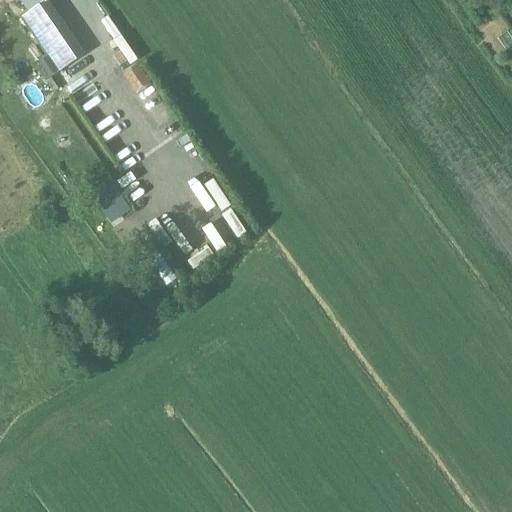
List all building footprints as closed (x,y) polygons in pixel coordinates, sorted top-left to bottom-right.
[(47,0),(22,18),(40,44),(65,27),(47,0)] [(22,0),(29,11),(45,0),(22,0)] [(70,9),(63,15),(77,31),(84,25),(70,9)] [(84,56),(61,71),(82,104),(104,90),(97,79),(99,78),(84,56)] [(123,74),(138,96),(152,86),(138,64),(123,74)] [(64,89),(55,94),(65,112),(74,107),(64,89)] [(104,133),(118,123),(105,103),(90,113),(104,133)] [(120,219),(130,212),(112,185),(92,199),(106,219),(116,212),(120,219)]
